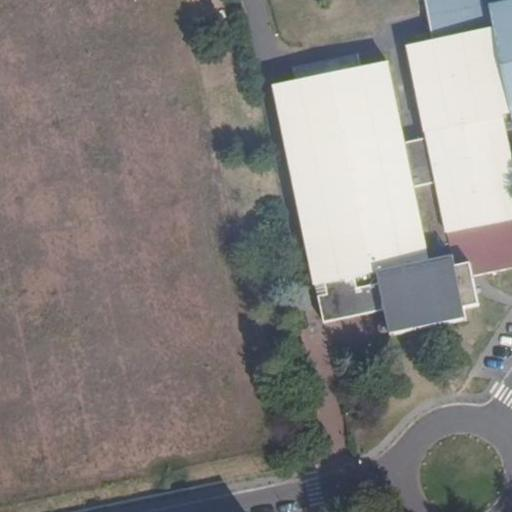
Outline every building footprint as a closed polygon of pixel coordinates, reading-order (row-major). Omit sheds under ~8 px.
[(511,0),(422,0),(431,46),(493,33),(511,117),(511,0)] [(511,117),(493,33),(431,46),(408,51),(425,133),(500,117),(502,120),(511,117)] [(511,170),(504,132),(502,120),(500,117),(425,133),(426,140),(401,145),(385,66),(347,73),(344,59),(288,69),(290,85),(271,90),(296,205),(320,324),(355,318),(352,305),(388,298),(391,311),(396,337),(473,322),(471,309),(478,307),(472,278),(511,269),(511,170)] [(504,132),(511,130),(511,117),(502,120),(504,132)] [(355,318),(391,311),(388,298),(352,305),(355,318)]
